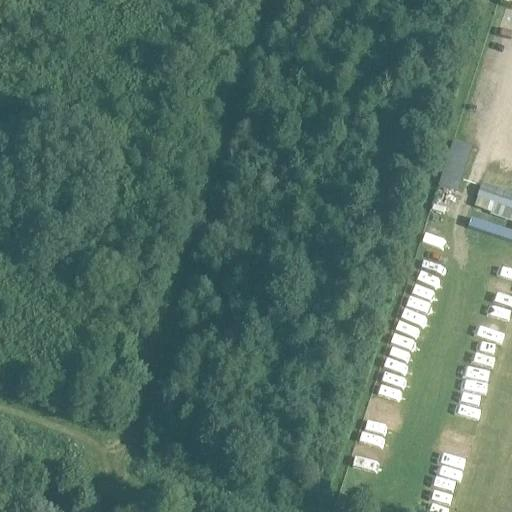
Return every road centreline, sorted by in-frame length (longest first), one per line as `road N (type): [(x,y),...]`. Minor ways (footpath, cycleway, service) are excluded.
road 1 (track): [(120,485),(268,0)]
road 2 (track): [(199,511),(108,480),(80,433),(0,407)]
